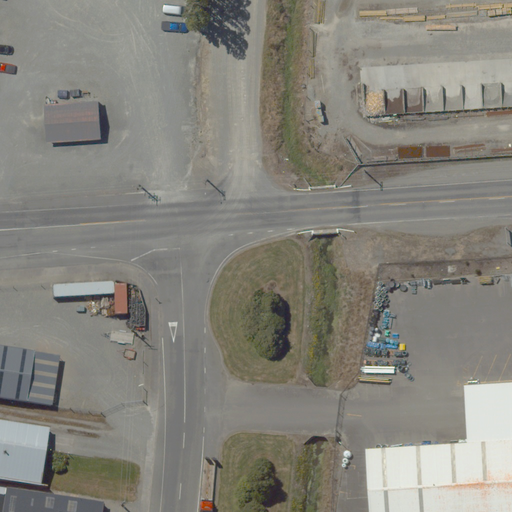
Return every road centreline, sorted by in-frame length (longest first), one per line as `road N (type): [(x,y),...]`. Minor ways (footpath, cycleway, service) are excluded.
road 1 (primary): [(511,197),(177,218)]
road 2 (residential): [(177,511),(185,421),(177,218)]
road 3 (primary): [(177,218),(0,230)]
